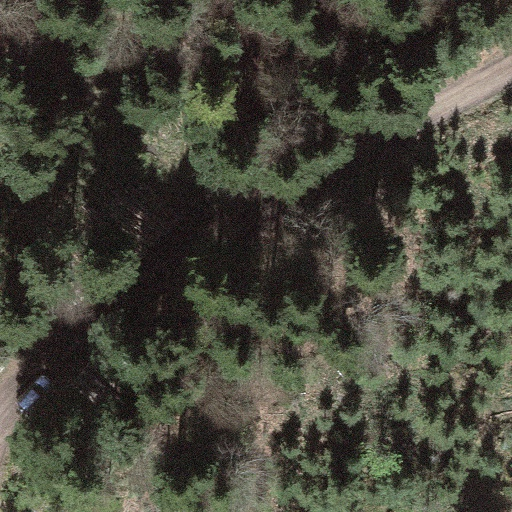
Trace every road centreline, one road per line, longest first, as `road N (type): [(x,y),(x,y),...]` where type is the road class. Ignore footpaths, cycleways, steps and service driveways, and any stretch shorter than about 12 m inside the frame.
road 1 (track): [(511,70),(92,300),(21,368),(0,410)]
road 2 (track): [(42,0),(78,103),(158,162),(212,239)]
